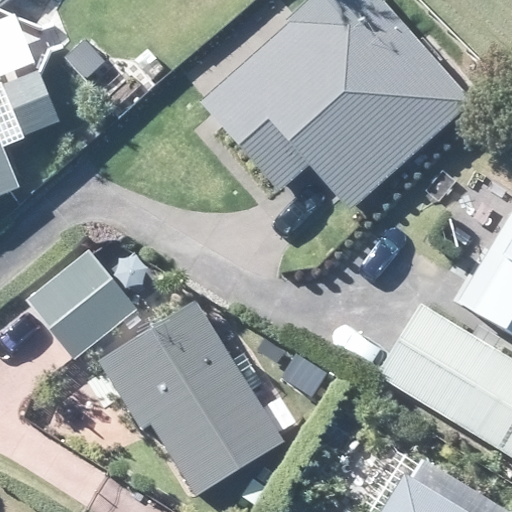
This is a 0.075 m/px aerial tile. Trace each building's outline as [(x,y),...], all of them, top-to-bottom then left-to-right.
[(0,0),(0,197),(22,188),(0,131),(0,4),(4,0),(0,0)] [(355,0),(305,0),(189,108),(274,198),(299,175),(341,220),(459,110),(355,0)] [(511,333),(511,220),(475,283),(462,304),(511,333)] [(79,359),(139,310),(92,253),(32,302),(79,359)] [(226,344),(218,330),(200,302),(103,361),(117,382),(145,430),(155,424),(200,497),(287,443),(280,432),(237,360),(229,347),(226,344)] [(511,455),(511,359),(425,307),(385,373),(382,378),(511,455)] [(280,349),(273,360),(291,370),(297,360),(280,349)] [(335,383),(317,374),(300,401),(319,412),(335,383)] [(464,511),(410,479),(390,511),(464,511)]
